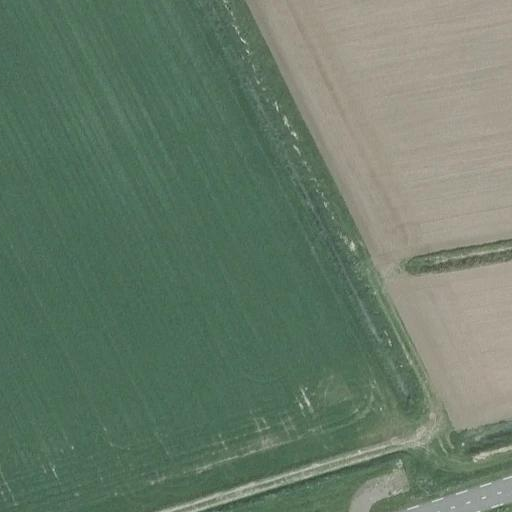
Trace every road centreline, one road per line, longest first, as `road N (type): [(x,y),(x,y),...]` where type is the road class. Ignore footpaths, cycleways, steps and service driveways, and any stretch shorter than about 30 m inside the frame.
road 1 (track): [(426,437),(181,511)]
road 2 (track): [(426,437),(434,422),(430,398),(369,277)]
